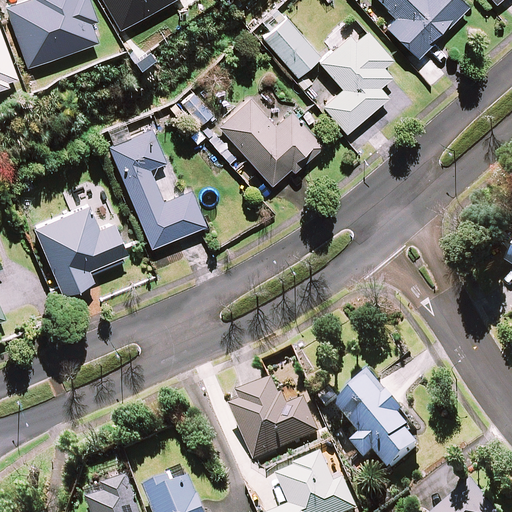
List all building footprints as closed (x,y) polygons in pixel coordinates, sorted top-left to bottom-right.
[(95,19),(88,0),(25,0),(7,7),(28,67),(98,41),(91,21),(95,19)] [(172,0),(105,0),(122,29),(172,0)] [(379,0),(397,18),(388,27),(418,56),(468,6),(461,0),(379,0)] [(318,56),(286,18),(264,37),(296,75),(318,56)] [(358,39),(344,23),(324,40),(331,47),(318,59),(343,89),(324,106),(347,132),(388,96),(379,87),(391,76),(383,66),(391,58),(367,31),(358,39)] [(0,88),(19,82),(0,29),(0,88)] [(213,112),(195,91),(183,102),(201,123),(213,112)] [(272,114),(254,94),(219,124),(271,185),(291,168),(294,171),(322,146),(285,103),(272,114)] [(166,162),(152,129),(109,148),(151,248),(205,225),(191,190),(164,201),(150,168),(166,162)] [(99,229),(88,204),(35,228),(63,293),(94,280),(91,272),(130,255),(115,222),(99,229)] [(320,433),(295,375),(230,403),(255,461),(320,433)] [(406,414),(373,376),(354,393),(358,396),(341,411),(364,438),(355,447),(367,461),(376,453),(391,471),(420,446),(398,421),(406,414)] [(350,511),(358,509),(334,454),(279,477),(292,507),(280,511),(350,511)] [(205,511),(190,472),(147,489),(155,511),(205,511)] [(140,511),(129,479),(87,493),(93,511),(140,511)] [(495,511),(477,488),(446,511),(495,511)]
